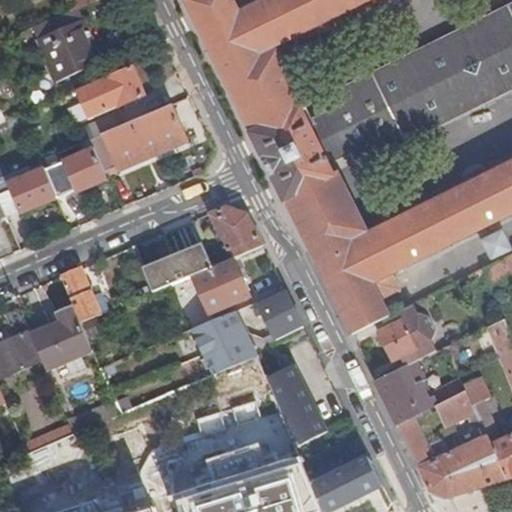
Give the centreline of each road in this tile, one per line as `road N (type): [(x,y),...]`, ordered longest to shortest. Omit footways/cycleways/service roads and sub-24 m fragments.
road 1 (residential): [(418,511),(248,170)]
road 2 (residential): [(0,276),(248,170)]
road 3 (residential): [(248,170),(159,0)]
